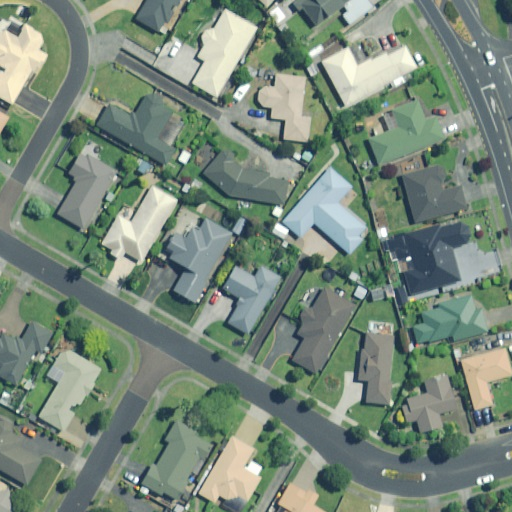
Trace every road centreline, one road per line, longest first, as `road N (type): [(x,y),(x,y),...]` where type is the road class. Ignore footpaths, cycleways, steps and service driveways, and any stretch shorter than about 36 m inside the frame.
road 1 (residential): [(511,455),(441,474),(385,472),(168,340)]
road 2 (residential): [(57,0),(80,29),(81,65),(0,213)]
road 3 (residential): [(70,511),(168,340)]
road 4 (residential): [(168,340),(0,243)]
